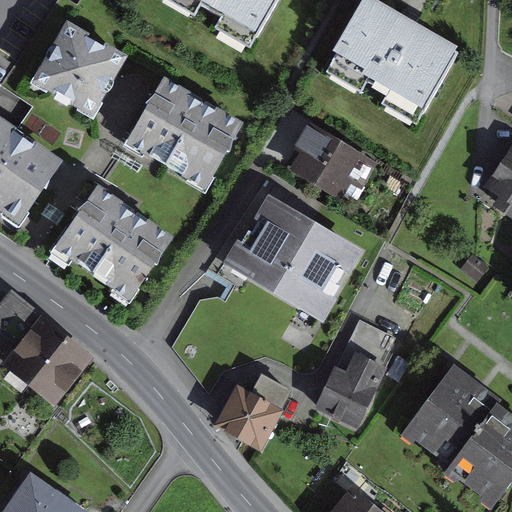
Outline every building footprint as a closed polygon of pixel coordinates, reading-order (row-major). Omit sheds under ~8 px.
[(252,44),(278,0),(177,0),(199,13),(205,3),(225,15),(219,25),(252,44)] [(422,124),(465,47),(380,0),(369,0),(330,69),(366,89),(371,80),(392,92),(386,103),(422,124)] [(122,59),(67,27),(35,82),(89,114),(122,59)] [(238,125),(165,83),(130,143),(203,185),(238,125)] [(0,204),(19,218),(59,162),(0,120),(0,204)] [(379,158),(310,120),(298,141),(306,145),(294,166),(356,200),(379,158)] [(511,145),(482,192),(511,211),(511,145)] [(98,192),(60,248),(130,294),(167,238),(98,192)] [(358,251),(269,199),(232,263),(321,314),(358,251)] [(473,257),(464,268),(478,280),(487,270),(473,257)] [(56,397),(93,347),(14,289),(0,308),(0,325),(18,338),(3,358),(56,397)] [(337,359),(318,403),(375,428),(394,384),(382,379),(388,366),(357,352),(352,365),(337,359)] [(243,376),(219,420),(264,444),(297,383),(263,365),(254,381),(243,376)] [(410,436),(454,469),(494,416),(498,411),(454,377),(410,436)] [(511,488),(511,429),(494,416),(454,469),(450,474),(496,509),(511,488)] [(81,511),(32,477),(7,511),(81,511)] [(398,511),(357,480),(332,511),(398,511)]
